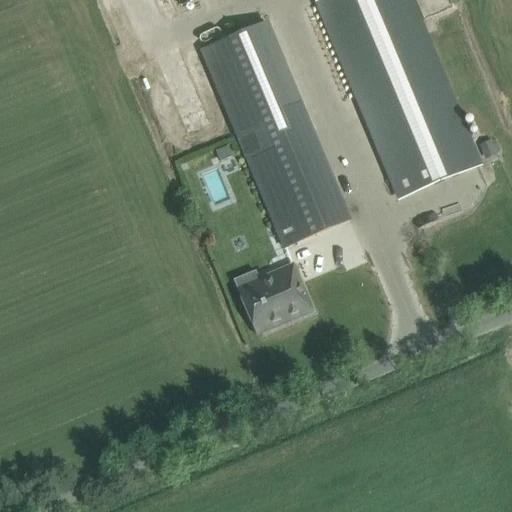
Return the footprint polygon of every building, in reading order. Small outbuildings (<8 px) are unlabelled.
[(479,167),(471,149),(408,0),(325,0),(318,3),(401,200),(479,167)] [(349,221),(341,203),(267,25),(202,52),(284,249),(349,221)] [(487,162),(499,157),(491,141),(480,146),(487,162)] [(220,163),(233,158),(228,147),(216,153),(220,163)] [(281,326),(312,313),(293,267),(275,274),(259,281),(261,287),(240,296),(248,314),(255,333),(280,323),(281,326)]
